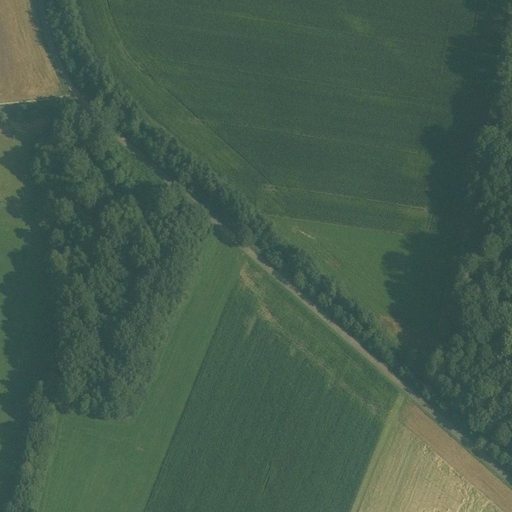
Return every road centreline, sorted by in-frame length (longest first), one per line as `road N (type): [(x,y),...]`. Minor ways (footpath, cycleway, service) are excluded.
road 1 (unclassified): [(40,0),(51,47),(99,118),(511,481)]
road 2 (track): [(509,0),(446,304)]
